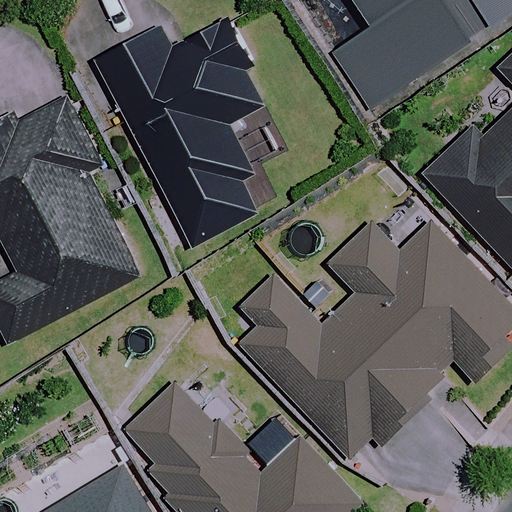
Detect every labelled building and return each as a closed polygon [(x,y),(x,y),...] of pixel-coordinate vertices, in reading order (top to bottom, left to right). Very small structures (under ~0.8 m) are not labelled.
[(511,0),(365,0),(381,22),(337,52),(374,107),(511,14),(511,0)] [(235,122),(269,105),(250,68),(258,64),(235,18),(179,46),(167,24),(103,56),(201,245),(266,212),(248,177),(260,171),(235,122)] [(511,54),(498,68),(511,83),(511,110),(486,135),(478,125),(426,173),(511,265),(511,54)] [(26,123),(20,111),(0,121),(0,306),(18,341),(144,277),(90,172),(102,166),(69,101),(26,123)] [(466,361),(483,378),(511,348),(511,339),(510,337),(511,335),(511,304),(430,224),(403,251),(373,221),(330,264),(359,293),(328,324),(279,276),(250,307),(266,322),(243,346),(359,460),(377,441),(387,451),(436,401),(431,396),(453,374),(466,361)] [(260,477),(186,384),(130,428),(162,468),(156,474),(186,511),(352,511),(359,507),(306,440),(260,477)] [(148,511),(121,468),(50,511),(148,511)]
